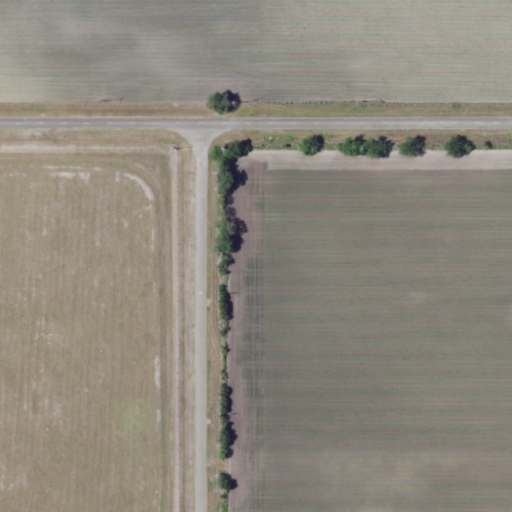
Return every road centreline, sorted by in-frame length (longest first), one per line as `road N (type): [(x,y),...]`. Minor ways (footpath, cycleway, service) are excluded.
road 1 (tertiary): [(0,122),(511,120)]
road 2 (residential): [(200,511),(200,122)]
